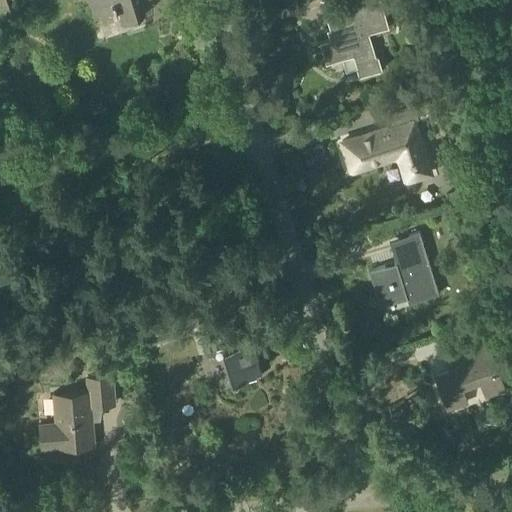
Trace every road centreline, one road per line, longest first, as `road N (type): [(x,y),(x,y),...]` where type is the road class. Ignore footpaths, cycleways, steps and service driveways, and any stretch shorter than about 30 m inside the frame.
road 1 (residential): [(366,499),(252,130)]
road 2 (residential): [(0,160),(252,130)]
road 3 (residential): [(366,499),(511,486)]
road 4 (residential): [(252,130),(211,0)]
road 5 (residential): [(235,511),(366,499)]
